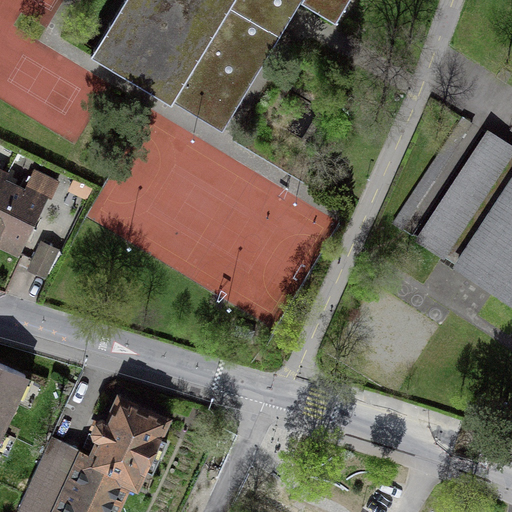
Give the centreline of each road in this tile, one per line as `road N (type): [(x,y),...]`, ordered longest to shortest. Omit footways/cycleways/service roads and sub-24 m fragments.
road 1 (residential): [(276,391),(0,310)]
road 2 (residential): [(511,471),(276,391)]
road 3 (residential): [(214,511),(276,391)]
